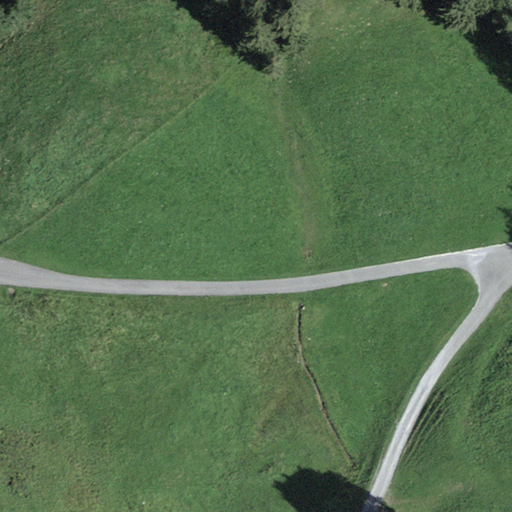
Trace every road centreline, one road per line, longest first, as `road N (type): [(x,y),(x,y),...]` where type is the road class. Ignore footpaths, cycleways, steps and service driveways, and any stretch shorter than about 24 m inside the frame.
road 1 (unclassified): [(0,276),(195,292),(310,287),(511,259)]
road 2 (track): [(369,511),(400,435),(506,277),(508,260)]
